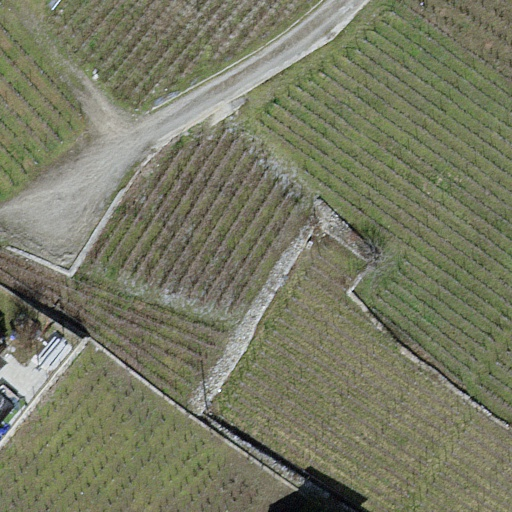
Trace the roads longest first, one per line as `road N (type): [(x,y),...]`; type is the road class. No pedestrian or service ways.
road 1 (track): [(342,0),(274,57),(128,144),(69,196),(0,216)]
road 2 (track): [(128,144),(49,49)]
